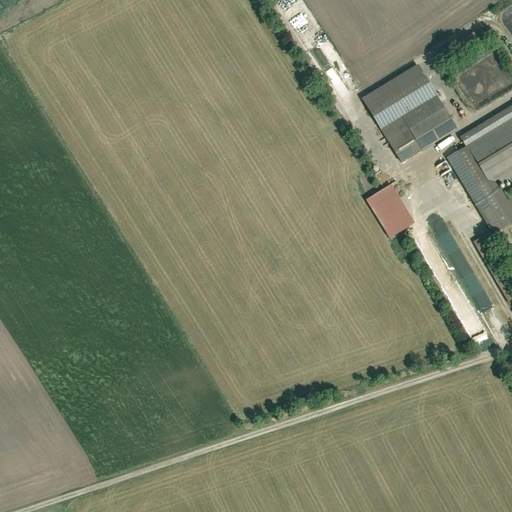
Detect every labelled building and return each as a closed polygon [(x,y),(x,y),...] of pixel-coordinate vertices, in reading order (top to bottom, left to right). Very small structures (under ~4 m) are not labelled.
[(444,46),(438,49),(445,62),(478,46),(472,32),(458,39),(456,34),(441,41),(444,46)] [(253,48),(262,48),(262,43),(267,43),(267,36),(253,36),(253,48)] [(454,131),(415,67),(363,99),(402,163),(454,131)] [(463,151),(448,161),(492,235),(511,222),(511,209),(498,186),(511,177),(511,105),(456,138),(463,151)] [(412,226),(389,188),(367,202),(389,239),(412,226)]
